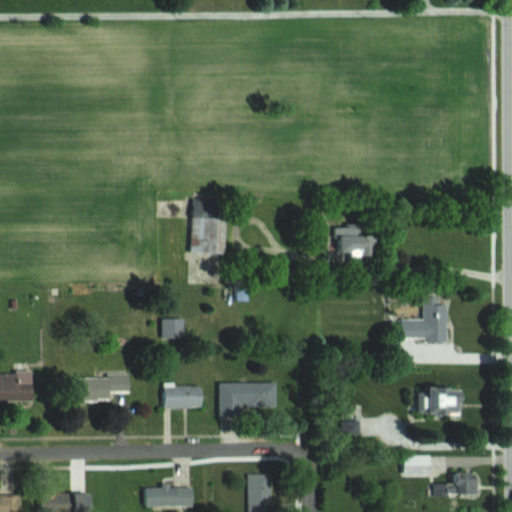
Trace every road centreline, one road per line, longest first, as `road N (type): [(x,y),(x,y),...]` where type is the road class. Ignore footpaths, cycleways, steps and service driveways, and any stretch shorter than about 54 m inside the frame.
road 1 (residential): [(0,16),(511,12)]
road 2 (residential): [(303,456),(279,449),(0,455)]
